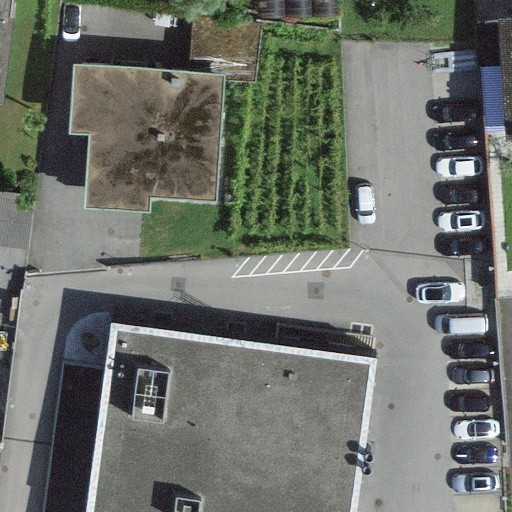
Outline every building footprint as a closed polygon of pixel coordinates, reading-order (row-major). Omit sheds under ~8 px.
[(0,0),(0,86),(3,87),(14,2),(10,2),(10,0),(0,0)] [(511,9),(495,11),(503,132),(511,130),(511,9)] [(224,65),(73,58),(69,126),(89,127),(86,198),(148,201),(148,187),(218,191),(224,65)] [(0,237),(36,243),(44,192),(0,185),(0,237)] [(351,511),(372,351),(110,314),(82,511),(351,511)]
